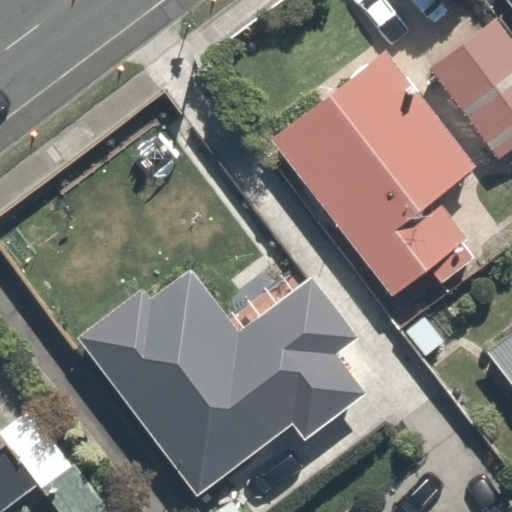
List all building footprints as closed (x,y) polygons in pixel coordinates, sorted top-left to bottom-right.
[(511,0),(500,0),(511,15),(511,0)] [(511,116),(511,43),(486,6),(416,54),(476,141),(511,116)] [(257,130),(377,290),(417,261),(435,285),(510,229),(370,44),(257,130)] [(264,446),(372,366),(300,269),(232,320),(177,247),(67,330),(184,486),(255,433),(264,446)] [(511,310),(472,342),(511,392),(511,310)] [(0,509),(39,480),(0,429),(0,509)]
